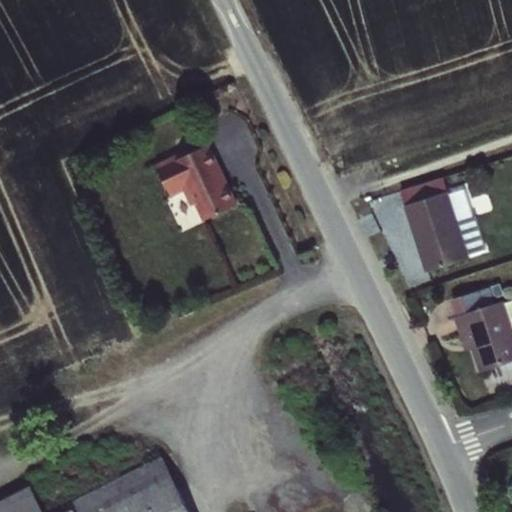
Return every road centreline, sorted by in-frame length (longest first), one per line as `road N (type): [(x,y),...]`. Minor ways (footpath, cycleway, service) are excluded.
road 1 (tertiary): [(222,0),(443,448)]
road 2 (track): [(0,421),(62,399),(137,390),(262,311),(353,268)]
